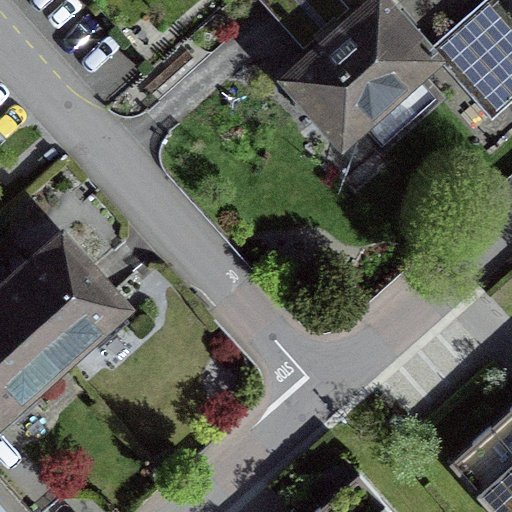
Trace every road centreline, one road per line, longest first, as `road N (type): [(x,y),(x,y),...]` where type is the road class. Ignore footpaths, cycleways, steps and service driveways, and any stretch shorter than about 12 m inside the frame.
road 1 (residential): [(311,391),(0,37)]
road 2 (residential): [(311,391),(511,216)]
road 3 (residential): [(180,511),(311,391)]
